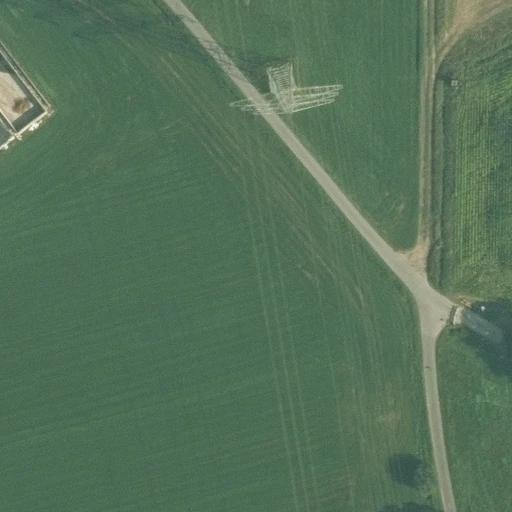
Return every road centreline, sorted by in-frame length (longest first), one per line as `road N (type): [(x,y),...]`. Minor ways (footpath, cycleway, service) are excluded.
road 1 (unclassified): [(168,0),(420,295)]
road 2 (track): [(420,295),(429,236),(432,0)]
road 3 (unclassified): [(420,295),(444,511)]
